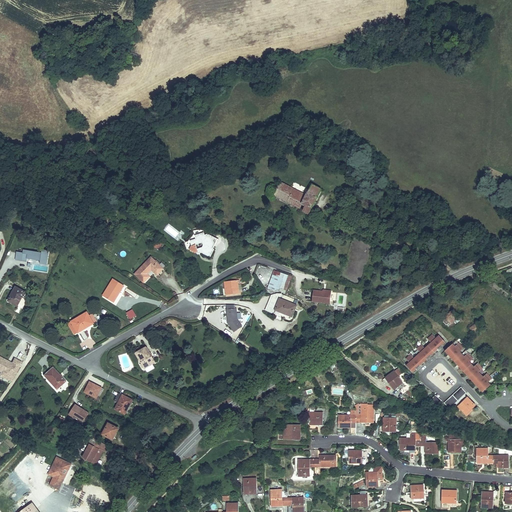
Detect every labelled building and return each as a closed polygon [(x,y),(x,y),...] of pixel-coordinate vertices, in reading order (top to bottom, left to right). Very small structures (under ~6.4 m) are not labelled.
[(274,191),(298,205),(301,201),(305,203),(302,208),(301,209),(307,212),(320,190),(310,184),(304,194),(296,189),(298,185),(291,181),(289,185),(280,180),(274,191)] [(188,236),(189,238),(183,240),(185,245),(182,249),(188,253),(194,251),(194,252),(203,256),(207,248),(206,248),(210,238),(201,233),(198,235),(197,231),(193,233),(193,234),(188,236)] [(23,251),(17,250),(15,259),(27,261),(28,257),(40,259),(40,262),(48,264),(50,248),(42,248),(42,251),(24,247),(23,251)] [(157,263),(144,254),(131,272),(141,279),(146,272),(142,269),(145,265),(152,270),(157,263)] [(277,273),(268,269),(261,288),(261,290),(267,290),(270,291),(271,287),(277,273)] [(282,275),(277,273),(271,287),(276,289),(282,275)] [(119,286),(109,279),(99,295),(110,302),(119,286)] [(218,280),(220,292),(232,291),(231,279),(218,280)] [(12,285),(5,299),(9,301),(10,299),(15,301),(21,290),(12,285)] [(332,291),(313,290),(313,302),(330,304),(332,291)] [(267,312),(273,297),(265,295),(260,309),(258,313),(266,316),(267,312)] [(273,297),(267,312),(283,318),(289,304),(273,297)] [(236,304),(226,305),(227,323),(234,333),(242,327),(238,319),(242,319),(241,313),(238,313),(237,309),(236,308),(236,304)] [(452,308),(441,315),(445,323),(448,321),(449,323),(458,318),(452,308)] [(130,319),(136,315),(133,309),(126,313),(130,319)] [(84,310),(68,319),(75,331),(91,322),(84,310)] [(75,331),(68,319),(64,322),(71,334),(75,331)] [(469,326),(472,334),(478,328),(475,324),(469,326)] [(403,364),(410,371),(442,339),(435,333),(433,335),(429,331),(423,337),(427,341),(422,346),(418,342),(413,347),(417,351),(413,356),(408,352),(402,358),(406,361),(403,364)] [(91,339),(80,343),(83,351),(94,346),(91,339)] [(450,342),(443,349),(484,393),(492,386),(489,382),(492,380),(487,375),(483,378),(479,372),(482,369),(477,364),(474,367),(468,361),(471,358),(466,352),(463,355),(458,350),(461,347),(456,342),(453,345),(450,342)] [(142,346),(135,351),(140,360),(138,361),(140,366),(152,360),(149,355),(147,355),(142,346)] [(9,373),(16,359),(9,356),(7,360),(6,362),(1,360),(2,358),(0,356),(0,374),(2,376),(4,371),(9,373)] [(47,364),(39,372),(51,386),(60,379),(47,364)] [(391,378),(389,382),(395,386),(398,383),(391,378)] [(89,381),(83,392),(96,399),(102,388),(89,381)] [(395,386),(389,382),(381,394),(387,397),(388,395),(394,399),(401,390),(395,386)] [(463,396),(465,393),(459,387),(442,403),(448,409),(453,405),(463,396)] [(129,399),(116,393),(112,400),(117,402),(114,408),(123,413),(129,399)] [(440,400),(433,395),(428,402),(434,407),(440,400)] [(470,411),(474,407),(463,396),(453,405),(462,415),(468,409),(470,411)] [(75,404),(69,414),(83,423),(89,412),(75,404)] [(372,424),(374,408),(367,407),(367,406),(359,405),(354,407),(355,411),(356,414),(355,434),(359,435),(361,424),(372,424)] [(355,434),(356,414),(355,411),(350,411),(350,415),(337,415),(337,428),(350,428),(350,434),(355,434)] [(323,426),(323,412),(309,412),(309,426),(323,426)] [(394,420),(381,419),(381,427),(379,427),(378,429),(373,428),(370,436),(375,440),(383,431),(394,432),(395,430),(395,428),(393,427),(394,420)] [(107,422),(102,433),(112,438),(115,432),(113,431),(116,426),(107,422)] [(278,433),(277,439),(301,440),(301,426),(287,425),(287,431),(283,430),(283,433),(278,433)] [(448,434),(447,453),(453,453),(455,455),(460,454),(460,446),(463,445),(463,441),(460,440),(460,435),(448,434)] [(99,441),(93,437),(89,444),(96,447),(99,441)] [(414,453),(414,448),(419,448),(420,440),(399,440),(398,452),(414,453)] [(437,456),(437,443),(425,443),(425,440),(420,440),(419,448),(425,448),(425,456),(437,456)] [(102,450),(106,452),(109,446),(99,441),(96,447),(89,444),(85,441),(81,449),(84,450),(80,457),(95,464),(102,450)] [(493,465),(492,456),(487,456),(487,450),(476,451),(476,465),(493,465)] [(349,453),(349,465),(361,465),(362,453),(354,452),(354,454),(349,453)] [(56,486),(69,461),(55,455),(46,473),(51,475),(48,482),(56,486)] [(337,467),(337,455),(320,455),(320,459),(315,459),(315,467),(337,467)] [(510,468),(509,456),(492,456),(493,465),(498,465),(498,468),(510,468)] [(315,467),(315,459),(300,459),(299,474),(309,475),(309,466),(315,467)] [(370,472),(365,472),(365,487),(378,487),(378,483),(378,480),(383,480),(383,467),(375,467),(375,472),(370,472)] [(257,479),(244,478),(243,494),(256,495),(257,479)] [(355,489),(365,485),(363,479),(353,483),(355,489)] [(422,486),(410,486),(410,494),(411,499),(422,500),(422,486)] [(286,508),(286,498),(282,498),(282,489),(269,489),(269,508),(286,508)] [(457,493),(440,493),(441,504),(449,504),(449,506),(457,506),(457,493)] [(486,493),(480,493),(479,510),(491,511),(492,495),(486,495),(486,493)] [(368,496),(351,497),(352,509),(368,508),(368,496)] [(302,511),(303,499),(286,498),(286,508),(292,508),(291,511),(302,511)] [(237,511),(238,501),(226,501),(225,511),(221,511),(220,511),(237,511)] [(36,511),(29,503),(16,511),(36,511)]
